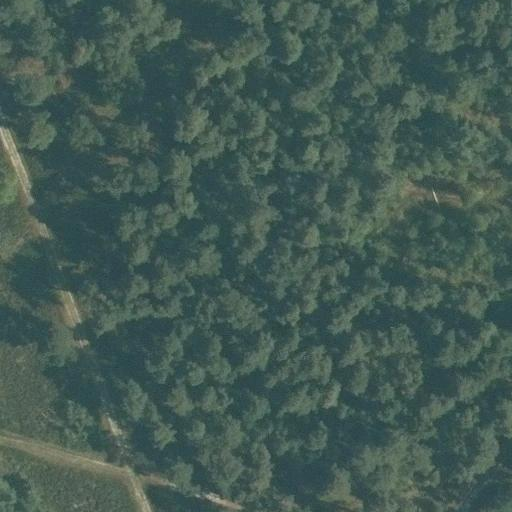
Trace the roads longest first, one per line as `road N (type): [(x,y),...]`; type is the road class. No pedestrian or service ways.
road 1 (unknown): [(147,511),(0,116)]
road 2 (track): [(206,0),(37,213)]
road 3 (track): [(245,511),(0,437)]
